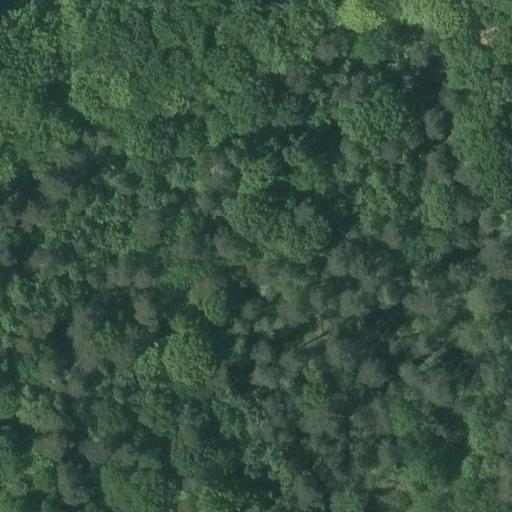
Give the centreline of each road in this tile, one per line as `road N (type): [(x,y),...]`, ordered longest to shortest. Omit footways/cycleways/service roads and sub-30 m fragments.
road 1 (track): [(99,511),(0,111)]
road 2 (track): [(0,93),(230,0)]
